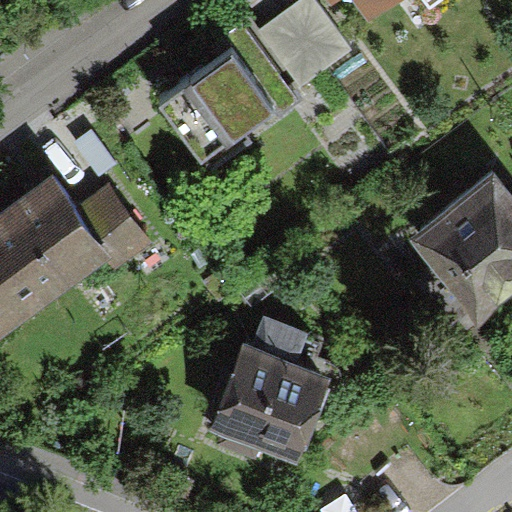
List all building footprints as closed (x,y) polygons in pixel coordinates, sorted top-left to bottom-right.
[(330,0),(301,0),(269,25),(312,83),(364,44),(330,0)] [(353,0),(361,11),(375,0),(353,0)] [(236,46),(159,104),(206,165),(282,107),(236,46)] [(511,190),(491,165),(402,238),(478,331),(511,303),(511,190)] [(64,174),(0,220),(0,337),(120,251),(64,174)] [(239,322),(203,433),(307,466),(342,355),(239,322)]
